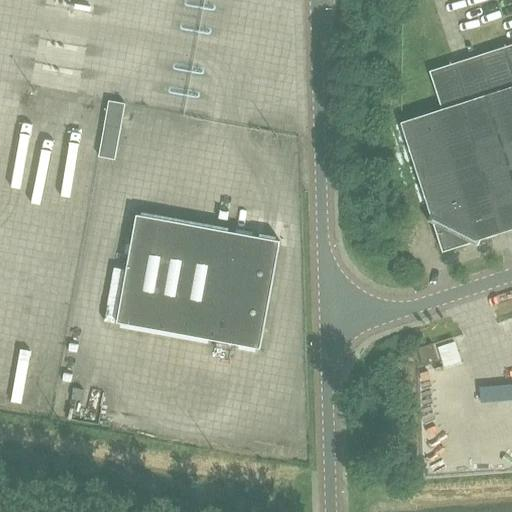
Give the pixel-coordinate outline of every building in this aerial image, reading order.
[(511,74),(511,50),(495,0),(424,0),(454,93),(511,74)] [(99,158),(116,161),(127,105),(109,102),(99,158)] [(460,217),(511,200),(511,120),(450,141),(461,174),(447,178),(460,217)] [(137,215),(118,323),(261,349),(280,241),(137,215)] [(418,348),(423,366),(438,361),(433,343),(427,345),(423,346),(418,348)]
